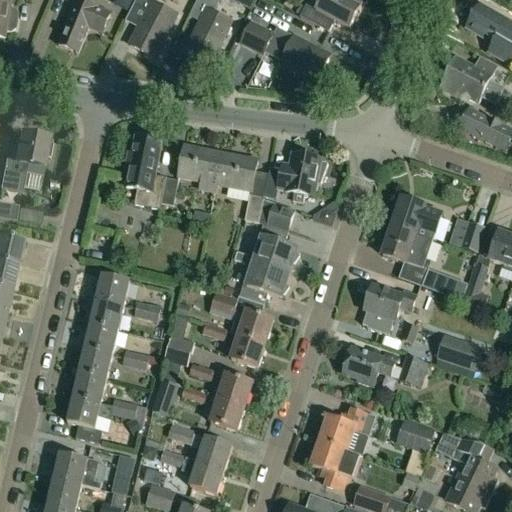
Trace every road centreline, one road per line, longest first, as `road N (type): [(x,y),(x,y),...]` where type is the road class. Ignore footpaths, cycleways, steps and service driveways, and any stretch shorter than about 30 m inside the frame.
road 1 (residential): [(6,511),(103,98)]
road 2 (residential): [(378,139),(256,511)]
road 3 (residential): [(367,136),(103,98)]
road 4 (residential): [(367,136),(430,0)]
road 5 (residential): [(511,186),(378,139)]
